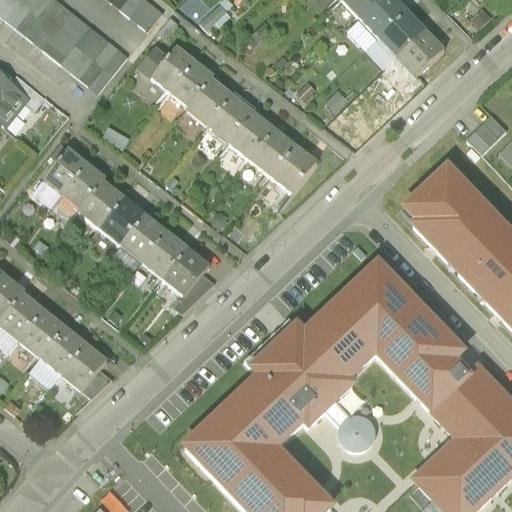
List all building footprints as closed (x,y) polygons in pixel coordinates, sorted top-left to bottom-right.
[(12,0),(10,0),(0,13),(0,21),(6,26),(21,7),(12,0)] [(0,0),(0,13),(10,0),(0,0)] [(26,0),(21,7),(29,13),(40,0),(26,0)] [(51,0),(40,0),(29,13),(38,20),(53,1),(51,0)] [(114,0),(109,7),(118,14),(129,0),(114,0)] [(139,0),(129,0),(118,14),(127,21),(143,2),(139,0)] [(345,0),(340,5),(359,25),(385,0),(345,0)] [(405,19),(387,0),(385,0),(359,25),(377,44),(405,19)] [(53,1),(38,20),(47,28),(63,9),(53,1)] [(143,2),(127,21),(137,29),(152,10),(143,2)] [(21,7),(6,26),(14,33),(29,13),(21,7)] [(63,9),(47,28),(57,35),(72,16),(63,9)] [(152,10),(137,29),(146,36),(161,17),(152,10)] [(29,13),(14,33),(23,40),(38,20),(29,13)] [(72,16),(57,35),(66,42),(81,23),(72,16)] [(405,19),(377,44),(396,64),(423,38),(405,19)] [(38,20),(23,40),(32,47),(47,28),(38,20)] [(81,23),(66,42),(75,50),(90,30),(81,23)] [(47,28),(32,47),(42,54),(57,35),(47,28)] [(90,30),(75,50),(84,57),(100,38),(90,30)] [(57,35),(42,54),(51,62),(66,42),(57,35)] [(100,38),(84,57),(94,64),(109,45),(100,38)] [(423,38),(396,64),(414,84),(442,58),(423,38)] [(66,42),(51,62),(60,69),(75,50),(66,42)] [(109,45),(94,64),(103,72),(118,52),(109,45)] [(75,50),(60,69),(69,76),(84,57),(75,50)] [(118,52),(103,72),(112,79),(127,60),(118,52)] [(164,65),(151,55),(137,73),(169,98),(192,69),(173,53),(164,65)] [(84,57),(69,76),(78,83),(94,64),(84,57)] [(94,64),(78,83),(88,91),(103,72),(94,64)] [(192,69),(169,98),(187,113),(208,86),(211,83),(192,69)] [(103,72),(88,91),(97,98),(112,79),(103,72)] [(44,103),(16,80),(8,90),(26,104),(23,107),(34,116),(44,103)] [(8,90),(0,83),(0,129),(3,132),(23,107),(26,104),(8,90)] [(187,113),(184,117),(206,134),(230,104),(208,86),(187,113)] [(252,121),(230,104),(206,134),(228,151),(252,121)] [(272,138),(252,121),(228,151),(248,167),(272,138)] [(490,121),(465,145),(480,161),(505,137),(490,121)] [(294,154),(272,138),(248,167),(270,184),(294,154)] [(294,154),(270,184),(290,201),(315,171),(294,154)] [(84,170),(67,156),(43,186),(60,200),(84,170)] [(103,185),(84,170),(60,200),(79,216),(100,189),(103,185)] [(511,245),(446,175),(403,215),(416,229),(412,233),(446,269),(451,265),(461,276),(457,281),(473,298),(478,294),(488,305),(483,309),(511,339),(511,245)] [(121,206),(100,189),(79,216),(77,219),(98,235),(121,206)] [(121,206),(98,235),(120,252),(143,223),(121,206)] [(164,240),(143,223),(120,252),(141,270),(164,240)] [(164,240),(141,270),(162,287),(185,257),(164,240)] [(207,274),(185,257),(162,287),(183,303),(183,304),(201,281),(207,274)] [(461,361),(377,272),(288,355),(274,340),(243,368),(258,384),(185,454),(239,511),(326,511),(274,456),(302,430),(307,436),(323,420),(339,436),(338,442),(338,448),(343,455),(349,459),(356,460),(363,458),(369,454),(373,446),(373,440),(371,433),(367,428),(358,425),(350,426),(334,409),(351,393),(346,388),(374,362),(456,448),(413,489),(434,511),(481,511),(511,483),(511,415),(475,376),(466,384),(451,369),(461,361)] [(213,290),(201,281),(183,304),(183,303),(173,314),(181,321),(213,290)] [(1,282),(0,282),(0,326),(20,301),(22,298),(1,282)] [(0,326),(0,334),(17,349),(41,319),(20,301),(0,326)] [(41,319),(17,349),(38,365),(62,335),(41,319)] [(62,335),(38,365),(60,382),(84,352),(62,335)] [(106,370),(84,352),(60,382),(82,400),(82,399),(100,378),(106,370)] [(111,387),(100,378),(82,399),(91,406),(111,387)] [(121,511),(109,497),(101,504),(108,511),(121,511)]
